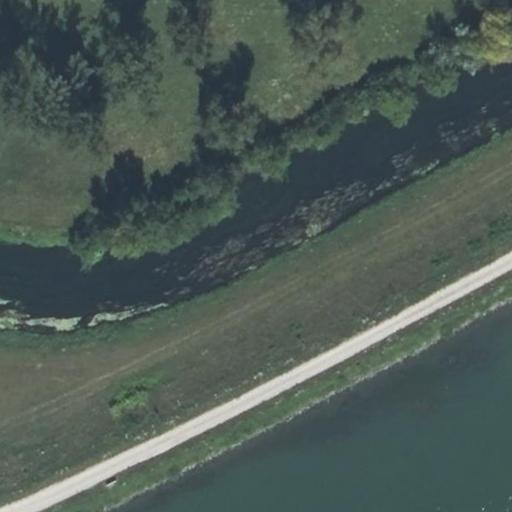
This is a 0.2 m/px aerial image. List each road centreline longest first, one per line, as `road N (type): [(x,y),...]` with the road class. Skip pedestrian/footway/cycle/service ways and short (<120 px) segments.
road 1 (track): [(0,422),(75,401),(511,169)]
road 2 (track): [(511,254),(15,511)]
